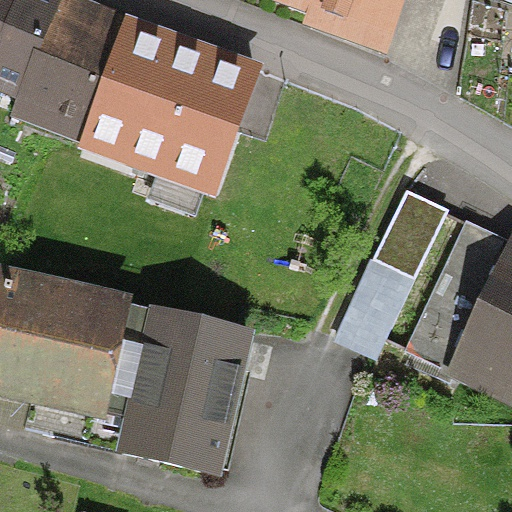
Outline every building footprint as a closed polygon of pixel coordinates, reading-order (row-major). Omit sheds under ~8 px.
[(0,0),(0,90),(17,97),(57,4),(46,0),(0,0)] [(272,0),(385,40),(399,0),(272,0)] [(77,144),(79,145),(108,57),(110,50),(117,29),(112,27),(115,24),(104,16),(82,6),(78,13),(57,4),(17,97),(9,118),(77,144)] [(79,145),(209,194),(243,100),(241,99),(243,95),(236,93),(235,96),(147,64),(154,44),(117,29),(110,50),(108,57),(79,145)] [(442,216),(403,197),(372,265),(410,284),(442,216)] [(511,250),(509,249),(448,378),(511,408),(511,250)] [(373,360),(410,284),(372,265),(369,264),(333,342),(373,360)] [(0,394),(46,404),(38,438),(211,478),(243,340),(152,318),(0,284),(0,394)]
